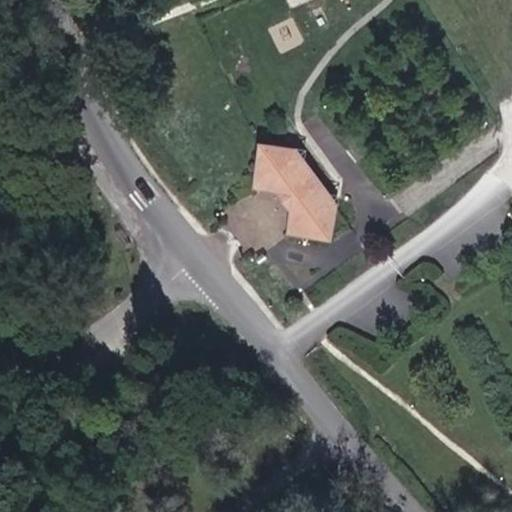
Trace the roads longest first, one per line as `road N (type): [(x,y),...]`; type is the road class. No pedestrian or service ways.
road 1 (tertiary): [(44,0),(46,36),(205,282)]
road 2 (tertiary): [(205,282),(414,511)]
road 3 (unclassified): [(205,282),(97,348),(0,368)]
